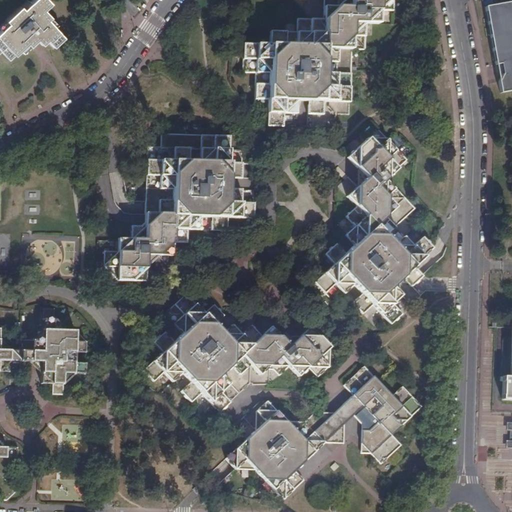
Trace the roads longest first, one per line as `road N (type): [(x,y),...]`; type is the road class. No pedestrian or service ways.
road 1 (unclassified): [(454,0),(473,147),(463,494)]
road 2 (residential): [(0,145),(94,95),(169,0)]
